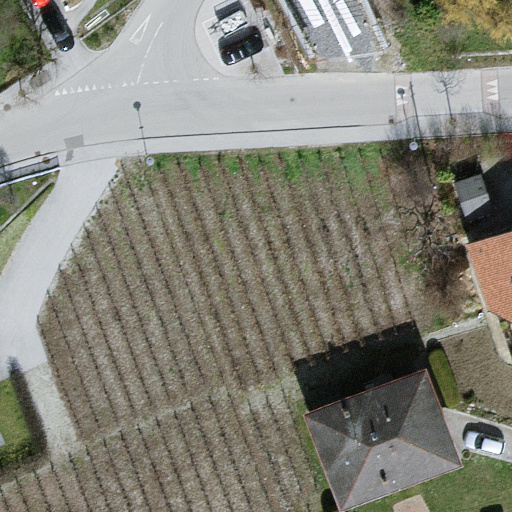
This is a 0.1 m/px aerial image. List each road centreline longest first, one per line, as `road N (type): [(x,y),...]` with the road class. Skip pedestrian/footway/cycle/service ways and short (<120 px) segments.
road 1 (residential): [(136,111),(511,91)]
road 2 (residential): [(0,139),(136,111)]
road 3 (unclassified): [(136,111),(144,56),(179,0)]
